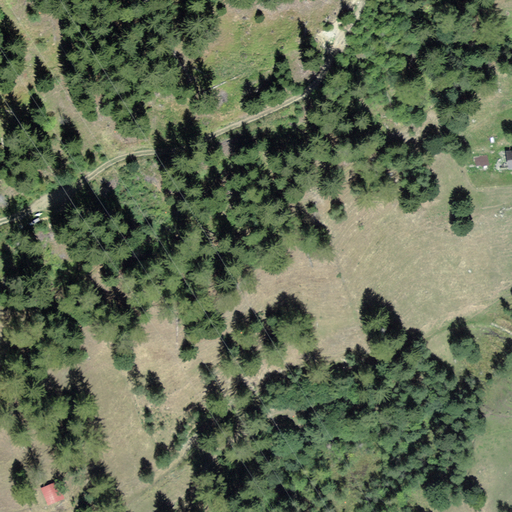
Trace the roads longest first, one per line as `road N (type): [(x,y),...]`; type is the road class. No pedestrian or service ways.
road 1 (track): [(125,511),(231,405),(265,388),(485,319),(511,328)]
road 2 (track): [(0,221),(67,194),(114,159),(202,140),(300,94),(328,63),(361,0)]
